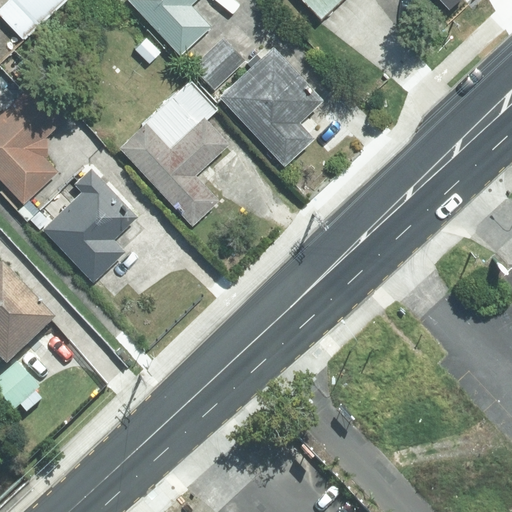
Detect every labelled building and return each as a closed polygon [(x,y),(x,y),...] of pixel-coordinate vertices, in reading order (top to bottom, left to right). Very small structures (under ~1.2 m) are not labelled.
[(65,0),(9,0),(0,9),(0,14),(24,40),(65,0)] [(190,6),(196,0),(128,0),(181,55),(210,27),(190,6)] [(307,0),(323,16),(338,0),(307,0)] [(440,0),(449,9),(458,0),(440,0)] [(149,33),(135,46),(151,63),(165,49),(149,33)] [(244,61),(223,39),(193,66),(214,89),(244,61)] [(298,123),(322,100),(274,48),(221,97),(285,165),(313,139),(298,123)] [(220,107),(193,77),(122,143),(193,221),(222,195),(199,170),(232,139),(211,116),(220,107)] [(0,117),(0,178),(24,204),(59,172),(46,159),(47,138),(57,128),(25,94),(0,117)] [(83,193),(45,230),(94,280),(124,251),(113,240),(137,216),(91,170),(76,185),(83,193)] [(0,262),(0,352),(7,359),(54,315),(2,261),(0,262)] [(18,360),(0,376),(0,391),(14,408),(20,403),(27,411),(42,398),(35,390),(40,385),(18,360)] [(506,511),(511,507),(511,469),(495,452),(505,443),(467,401),(457,410),(419,369),(364,419),(449,511),(506,511)]
